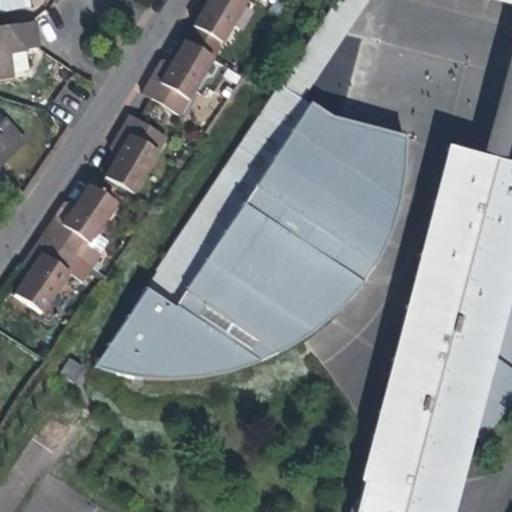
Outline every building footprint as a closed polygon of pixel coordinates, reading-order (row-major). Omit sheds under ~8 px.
[(30,0),(0,0),(0,10),(31,7),(30,0)] [(236,0),(206,0),(197,17),(182,43),(212,60),(244,4),(236,0)] [(360,0),(331,0),(286,69),(275,85),(295,99),(360,0)] [(39,48),(35,22),(0,27),(0,77),(13,75),(10,53),(39,48)] [(178,117),(212,60),(182,43),(171,63),(160,62),(157,68),(154,72),(163,77),(149,99),(178,117)] [(141,94),(149,99),(163,77),(154,72),(141,94)] [(295,99),(275,85),(152,272),(154,273),(90,370),(142,381),(199,381),(254,365),(290,347),(331,316),(377,251),(399,173),(401,137),(324,117),(295,99)] [(128,116),(114,138),(123,143),(136,121),(128,116)] [(0,165),(24,143),(3,120),(0,121),(0,165)] [(165,138),(136,121),(123,143),(114,138),(111,143),(110,146),(112,153),(116,154),(102,177),(132,194),(165,138)] [(473,272),(501,164),(445,149),(371,439),(482,279),(473,272)] [(511,166),(501,164),(473,272),(482,279),(371,439),(355,499),(349,509),(348,511),(432,511),(453,482),(479,445),(467,435),(510,374),(511,375),(511,166)] [(60,209),(57,213),(65,218),(49,240),(77,259),(114,203),(86,184),(73,204),(64,204),(60,209)] [(42,235),(49,240),(65,218),(57,213),(42,235)] [(34,247),(28,255),(36,260),(49,240),(42,235),(34,247)] [(40,314),(77,259),(49,240),(36,260),(28,255),(22,265),(25,272),(28,274),(12,296),(40,314)] [(67,358),(61,373),(76,380),(83,365),(67,358)] [(446,511),(453,482),(432,511),(446,511)]
